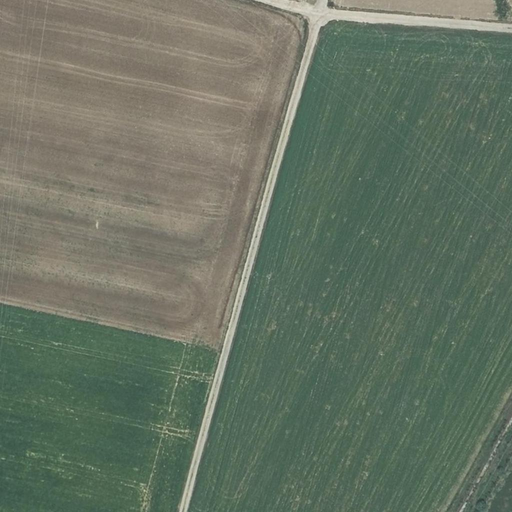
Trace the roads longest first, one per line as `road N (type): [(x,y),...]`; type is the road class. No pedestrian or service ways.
road 1 (track): [(179,511),(323,0)]
road 2 (track): [(511,24),(320,17),(257,0)]
